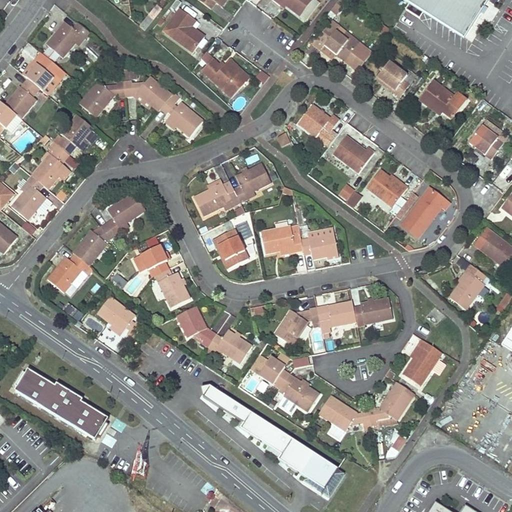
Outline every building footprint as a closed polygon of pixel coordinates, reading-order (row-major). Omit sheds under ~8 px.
[(198,0),(198,1),(211,11),(216,4),(219,6),(223,0),(198,0)] [(223,0),(219,6),(223,9),(229,0),(223,0)] [(272,0),(274,1),(274,0),(277,0),(288,7),(301,17),(313,0),(272,0)] [(277,0),(274,0),(274,1),(286,10),(288,7),(277,0)] [(401,0),(411,6),(408,12),(422,21),(425,15),(466,41),(492,0),(401,0)] [(199,13),(186,3),(164,33),(194,55),(206,38),(193,29),(189,26),(199,13)] [(189,26),(193,29),(203,15),(199,13),(189,26)] [(65,24),(48,46),(65,59),(77,44),(82,37),(86,40),(91,34),(79,25),(74,31),(65,24)] [(319,43),(325,48),(336,33),(331,28),(319,43)] [(336,33),(325,48),(346,64),(351,58),(363,67),(372,56),(359,46),(350,40),(349,42),(343,37),(336,33)] [(346,33),(343,37),(349,42),(350,40),(359,46),(362,44),(346,33)] [(82,37),(77,44),(80,47),(86,40),(82,37)] [(53,64),(42,55),(37,60),(47,69),(48,70),(53,64)] [(351,58),(346,64),(358,73),(363,67),(351,58)] [(31,68),(34,71),(38,66),(45,72),(47,69),(37,60),(31,68)] [(214,60),(202,73),(233,101),(247,85),(234,73),(236,70),(230,64),(227,66),(224,70),(220,66),(214,60)] [(389,62),(379,77),(396,90),(394,93),(401,98),(410,85),(404,82),(408,75),(389,62)] [(0,104),(0,124),(3,128),(7,130),(18,117),(22,120),(37,102),(33,98),(39,89),(49,97),(62,81),(57,77),(54,80),(45,72),(38,66),(34,71),(27,79),(28,79),(5,107),(1,103),(0,104)] [(250,82),(236,70),(234,73),(247,85),(250,82)] [(256,80),(265,85),(270,76),(260,71),(256,80)] [(132,82),(134,74),(125,72),(123,80),(132,82)] [(408,75),(404,82),(410,85),(417,76),(411,72),(408,75)] [(376,80),(394,93),(396,90),(379,77),(376,80)] [(98,83),(80,105),(97,119),(115,97),(118,97),(119,99),(133,97),(133,96),(138,95),(160,113),(162,111),(167,115),(169,114),(175,106),(178,101),(151,79),(147,84),(133,86),(132,83),(117,84),(117,87),(105,89),(98,83)] [(434,81),(419,100),(436,112),(438,109),(444,114),(453,120),(468,100),(457,92),(454,96),(434,81)] [(172,116),(168,121),(177,128),(190,139),(204,122),(182,104),(178,108),(172,116)] [(175,106),(169,114),(172,116),(178,108),(175,106)] [(313,109),(299,128),(317,141),(318,140),(330,149),(339,137),(334,133),(340,124),(333,119),(331,122),(313,109)] [(78,116),(62,136),(68,140),(75,146),(79,149),(85,142),(94,130),(78,116)] [(177,128),(168,121),(166,124),(175,131),(177,128)] [(483,127),(470,144),(492,160),(505,144),(483,127)] [(287,135),(278,139),(282,148),(291,143),(287,135)] [(367,154),(359,148),(358,150),(352,147),(354,144),(347,139),(333,157),(360,177),(376,155),(369,150),(367,154)] [(68,140),(65,143),(72,149),(75,146),(68,140)] [(24,193),(12,209),(29,223),(47,200),(39,194),(44,188),(48,192),(62,176),(67,169),(63,165),(74,151),(72,149),(65,143),(63,141),(58,147),(53,143),(49,149),(53,152),(27,184),(30,186),(24,193)] [(85,142),(79,149),(81,151),(87,144),(85,142)] [(79,151),(72,154),(78,164),(84,160),(79,151)] [(234,190),(230,182),(223,185),(223,184),(217,187),(211,190),(194,198),(204,217),(224,208),(232,204),(234,207),(248,201),(246,197),(253,194),(272,185),(262,165),(249,171),(243,174),(236,178),(241,187),(234,190)] [(306,171),(309,177),(314,170),(310,168),(306,171)] [(67,169),(62,176),(65,178),(70,171),(67,169)] [(380,173),(368,191),(394,211),(409,190),(402,185),(400,188),(390,180),(380,173)] [(392,178),(390,180),(400,188),(402,185),(392,178)] [(0,210),(2,213),(16,195),(0,181),(0,210)] [(21,191),(24,193),(30,186),(27,184),(21,191)] [(403,227),(421,240),(435,222),(433,221),(436,216),(438,218),(443,211),(446,213),(451,206),(430,190),(403,227)] [(114,221),(101,229),(103,231),(108,239),(109,241),(115,237),(118,241),(124,237),(122,233),(119,230),(126,225),(146,212),(135,194),(119,204),(114,207),(108,211),(114,221)] [(356,194),(347,205),(353,210),(362,199),(356,194)] [(0,251),(5,255),(18,239),(0,224),(0,251)] [(119,230),(122,233),(129,229),(126,225),(119,230)] [(262,235),(266,256),(280,253),(295,250),(295,254),(304,253),(304,257),(312,256),(313,262),(328,259),(338,257),(339,257),(334,230),(311,235),(309,227),(299,229),(299,227),(262,235)] [(511,245),(488,228),(476,245),(507,268),(511,262),(511,245)] [(103,231),(96,235),(104,241),(108,239),(103,231)] [(73,254),(75,256),(70,261),(67,259),(49,280),(65,294),(77,279),(83,272),(86,275),(89,277),(93,271),(90,268),(108,245),(104,241),(96,235),(92,232),(73,254)] [(214,242),(218,250),(220,248),(230,270),(249,261),(236,232),(214,242)] [(142,258),(135,261),(141,275),(151,270),(171,310),(190,300),(183,287),(181,281),(177,275),(171,277),(165,263),(167,262),(163,254),(160,247),(141,256),(142,258)] [(227,271),(230,270),(220,248),(218,250),(227,271)] [(488,277),(472,266),(467,273),(469,275),(461,286),(451,300),(467,312),(486,286),(483,284),(488,277)] [(83,272),(77,279),(80,281),(86,275),(83,272)] [(458,284),(461,286),(469,275),(466,273),(458,284)] [(118,276),(113,282),(124,291),(129,285),(118,276)] [(501,305),(506,308),(511,298),(511,295),(508,293),(501,305)] [(110,298),(98,315),(112,326),(123,334),(127,329),(131,324),(136,317),(110,298)] [(329,307),(329,306),(317,308),(320,323),(328,321),(326,311),(329,310),(331,321),(333,328),(342,326),(357,323),(358,327),(393,320),(389,299),(374,302),(367,303),(361,305),(361,309),(354,310),(353,302),(329,307)] [(197,308),(178,318),(189,339),(197,336),(204,341),(202,344),(215,353),(218,349),(224,353),(241,364),(253,347),(240,338),(235,335),(229,331),(224,339),(211,331),(209,334),(204,331),(208,330),(197,308)] [(311,312),(313,322),(313,324),(320,323),(317,308),(310,309),(311,312)] [(433,308),(429,317),(440,323),(444,314),(433,308)] [(255,311),(257,319),(264,318),(263,310),(255,311)] [(309,323),(297,315),(291,312),(276,336),(293,347),(309,323)] [(297,315),(309,323),(313,322),(311,312),(297,315)] [(130,332),(128,335),(133,339),(142,327),(137,323),(135,326),(130,332)] [(123,334),(112,326),(110,329),(121,337),(123,334)] [(511,334),(510,333),(500,348),(511,355),(511,334)] [(265,349),(268,344),(263,340),(260,346),(265,349)] [(443,355),(421,340),(417,347),(421,349),(414,360),(403,375),(421,387),(431,371),(438,361),(443,355)] [(410,357),(414,360),(421,349),(417,347),(410,357)] [(260,356),(251,371),(253,372),(255,369),(261,374),(259,376),(275,386),(276,384),(288,391),(284,398),(297,406),(308,413),(320,395),(308,388),(302,384),(283,372),(286,368),(271,359),(269,362),(260,356)] [(294,370),(310,367),(309,358),(292,361),(294,370)] [(446,366),(438,361),(431,371),(439,376),(446,366)] [(18,389),(16,393),(96,442),(98,438),(101,440),(109,426),(106,424),(108,421),(81,405),(83,402),(57,386),(56,389),(28,372),(26,376),(23,374),(15,387),(18,389)] [(397,383),(380,410),(392,418),(397,421),(415,395),(397,383)] [(211,388),(204,398),(244,425),(241,430),(253,438),(253,441),(256,440),(269,449),(267,452),(279,459),(278,461),(290,469),(291,472),(294,472),(305,479),(303,483),(329,499),(345,475),(211,388)] [(331,397),(320,414),(346,432),(350,426),(363,423),(364,431),(379,428),(378,421),(376,411),(375,408),(361,411),(362,413),(357,414),(331,397)] [(297,406),(284,398),(279,406),(292,414),(297,406)] [(380,410),(376,411),(378,421),(392,418),(380,410)] [(315,425),(310,432),(316,436),(321,429),(315,425)] [(400,454),(407,440),(399,436),(391,449),(400,454)]
